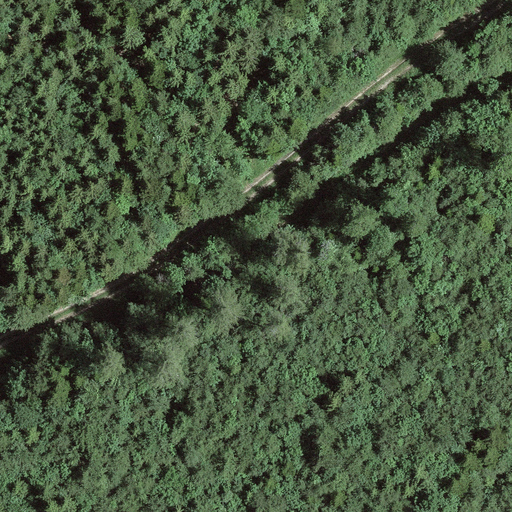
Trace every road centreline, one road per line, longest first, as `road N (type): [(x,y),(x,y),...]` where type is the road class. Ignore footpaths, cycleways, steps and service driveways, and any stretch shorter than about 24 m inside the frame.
road 1 (track): [(0,342),(110,295),(367,89),(493,0)]
road 2 (track): [(0,344),(107,327),(197,279),(470,85),(511,68)]
